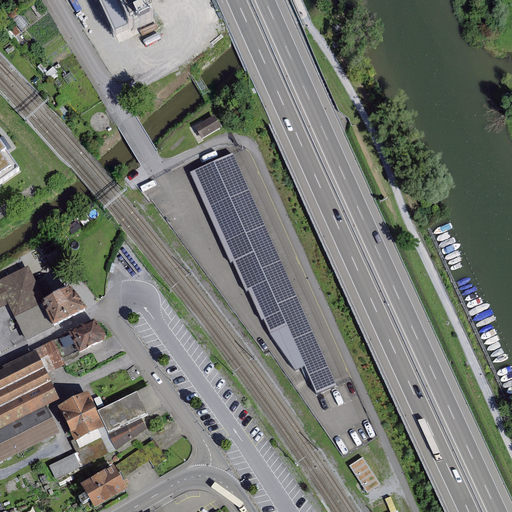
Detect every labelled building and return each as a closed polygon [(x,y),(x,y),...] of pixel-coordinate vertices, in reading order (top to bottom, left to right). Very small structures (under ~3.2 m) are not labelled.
[(122,0),(123,1),(120,3),(134,30),(158,18),(148,0),(122,0)] [(162,0),(183,42),(221,24),(208,0),(162,0)] [(217,118),(199,127),(205,140),(223,131),(217,118)] [(0,127),(0,192),(31,168),(0,127)] [(235,154),(192,173),(233,264),(235,263),(249,293),(251,292),(264,322),(266,321),(272,335),(298,371),(307,368),(319,395),(339,386),(235,154)] [(79,222),(71,227),(75,234),(83,228),(79,222)] [(60,252),(50,258),(54,264),(64,259),(60,252)] [(50,303),(32,268),(0,283),(1,285),(0,285),(0,311),(11,306),(29,342),(58,328),(46,305),(50,303)] [(50,283),(58,282),(55,270),(47,272),(50,283)] [(50,303),(46,305),(58,328),(91,312),(74,292),(50,303)] [(97,320),(61,339),(70,357),(82,351),(83,353),(108,341),(110,334),(102,325),(100,326),(97,320)] [(40,348),(41,351),(0,370),(0,466),(10,462),(9,459),(60,433),(47,406),(59,400),(48,374),(68,364),(57,340),(40,348)] [(108,428),(111,434),(144,418),(161,408),(151,387),(100,412),(108,428)] [(100,412),(92,393),(60,407),(77,442),(108,428),(100,412)] [(118,450),(149,429),(144,418),(111,434),(118,450)] [(77,442),(75,443),(80,453),(86,466),(118,450),(111,434),(108,428),(77,442)] [(157,439),(120,465),(128,477),(153,460),(159,468),(171,460),(157,439)] [(80,453),(53,466),(59,479),(86,466),(80,453)] [(380,486),(363,459),(349,468),(367,495),(380,486)] [(132,489),(118,465),(85,485),(90,493),(83,497),(86,503),(93,499),(99,509),(132,489)] [(42,478),(46,484),(51,482),(48,475),(42,478)]
